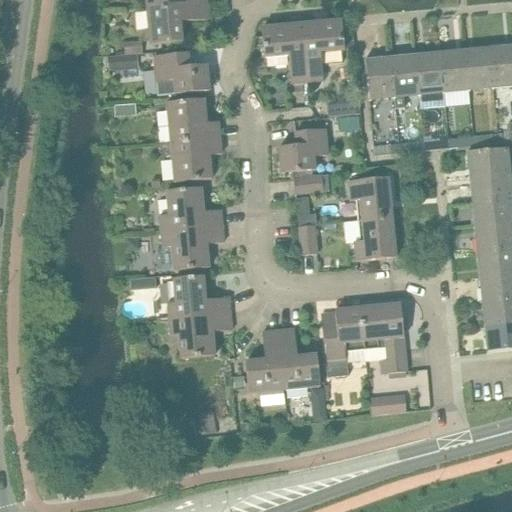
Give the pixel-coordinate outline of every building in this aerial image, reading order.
[(143,0),(145,10),(206,4),(205,0),(143,0)] [(208,20),(206,4),(145,10),(149,46),(182,43),(180,23),(208,20)] [(341,21),(300,25),(306,83),(322,82),(320,54),(344,51),(341,21)] [(306,83),(300,25),(261,29),(264,59),(288,57),(291,85),(306,83)] [(141,42),(123,44),(123,56),(141,54),(142,54),(141,42)] [(511,47),(489,50),(493,89),(511,87),(511,47)] [(493,89),(489,50),(464,52),(468,92),(493,89)] [(468,92),(464,52),(439,55),(443,94),(468,92)] [(123,56),(125,67),(107,69),(108,82),(137,79),(136,65),(142,65),(141,54),(123,56)] [(187,54),(168,56),(152,58),(155,83),(173,82),(174,95),(209,92),(206,66),(189,68),(187,54)] [(443,94),(439,55),(415,57),(419,96),(443,94)] [(419,96),(415,57),(390,59),(394,99),(419,96)] [(394,99),(390,59),(367,61),(366,60),(364,61),(368,102),(370,102),(370,101),(394,99)] [(169,145),(219,140),(218,124),(206,125),(203,101),(165,105),(169,145)] [(124,107),(114,107),(115,117),(122,117),(125,114),(124,107)] [(358,119),(338,121),(339,133),(359,131),(358,119)] [(281,175),(300,173),(313,172),(312,157),(326,156),(324,131),(294,134),(295,147),(278,149),(281,175)] [(489,136),(472,138),(473,147),(490,146),(489,136)] [(473,147),(472,138),(456,140),(457,149),(473,147)] [(221,155),(219,140),(169,145),(172,184),(211,180),(209,157),(221,155)] [(440,141),(423,143),(424,152),(441,151),(440,141)] [(424,152),(423,143),(407,145),(408,154),(424,152)] [(390,146),(373,148),(374,157),(391,156),(390,146)] [(469,178),(509,174),(507,152),(508,152),(508,149),(466,153),(466,156),(467,156),(469,178)] [(511,200),(509,174),(469,178),(472,203),(511,200)] [(293,179),(294,194),(322,192),(321,177),(293,179)] [(357,222),(391,219),(387,179),(348,183),(349,202),(355,201),(357,222)] [(159,180),(150,181),(151,190),(160,190),(159,180)] [(159,234),(222,227),(220,212),(203,213),(201,189),(165,193),(167,216),(157,217),(159,234)] [(511,204),(511,200),(472,203),(474,229),(511,224),(511,204)] [(298,227),(309,226),(307,212),(297,213),(298,227)] [(391,219),(357,222),(359,242),(354,243),(356,263),(395,259),(391,219)] [(511,250),(511,224),(474,229),(477,254),(511,250)] [(223,244),(222,227),(159,234),(160,250),(170,248),(173,273),(208,269),(206,245),(223,244)] [(314,227),(298,228),(301,257),(317,255),(314,227)] [(125,241),(126,252),(133,251),(136,247),(135,240),(125,241)] [(511,250),(477,254),(479,279),(511,275),(511,250)] [(511,300),(511,275),(479,279),(482,304),(511,300)] [(167,322),(230,315),(228,299),(205,302),(203,278),(172,280),(174,306),(166,307),(167,322)] [(155,280),(129,282),(130,292),(156,290),(155,280)] [(511,300),(482,304),(484,329),(511,326),(511,300)] [(400,305),(360,309),(365,351),(385,349),(387,361),(379,362),(381,376),(406,373),(400,305)] [(365,351),(360,309),(334,311),(335,317),(320,319),(326,379),(345,378),(342,353),(365,351)] [(231,331),(230,315),(167,322),(169,338),(178,337),(180,360),(214,357),(212,333),(231,331)] [(511,326),(484,329),(487,351),(486,351),(486,354),(511,351),(511,326)] [(277,332),(284,392),(319,388),(316,356),(296,358),(294,330),(277,332)] [(284,392),(277,332),(262,334),(265,362),(245,363),(248,395),(284,392)] [(233,378),(233,389),(244,388),(243,377),(233,378)] [(409,414),(407,395),(372,399),(374,417),(409,414)] [(324,413),(311,414),(311,423),(325,422),(324,413)] [(238,427),(239,436),(252,436),(251,426),(238,427)]
